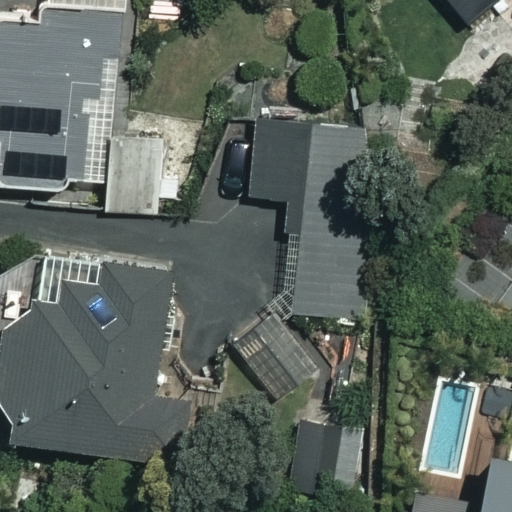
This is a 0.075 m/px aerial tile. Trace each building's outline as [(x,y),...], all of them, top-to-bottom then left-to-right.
[(125,7),(44,0),(0,0),(0,177),(106,187),(104,206),(189,214),(197,124),(115,117),(125,7)] [(359,119),(252,113),(247,191),(288,194),(286,223),(353,227),(359,119)] [(145,440),(161,276),(101,263),(100,268),(66,265),(34,275),(8,297),(0,295),(0,407),(6,411),(4,427),(145,440)] [(317,365),(273,308),(232,339),(276,396),(317,365)] [(511,511),(511,449),(486,444),(472,511),(511,511)]
